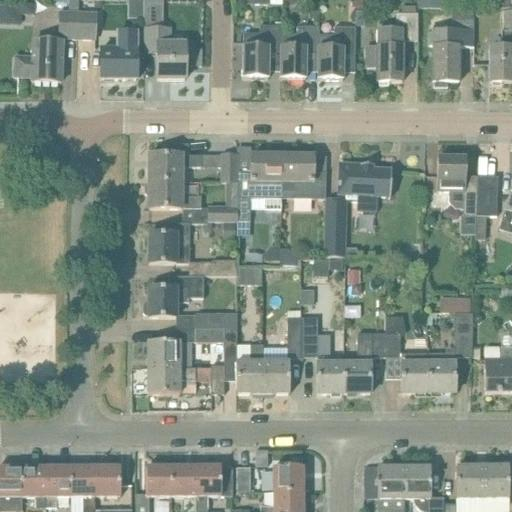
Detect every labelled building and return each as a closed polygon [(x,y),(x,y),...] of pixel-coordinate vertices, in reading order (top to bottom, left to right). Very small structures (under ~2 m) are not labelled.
[(363,0),(352,0),(352,8),(364,9),(363,0)] [(440,10),(440,0),(419,0),(419,10),(440,10)] [(63,2),(63,14),(78,15),(79,3),(63,2)] [(87,16),(88,2),(79,2),(79,3),(78,15),(87,16)] [(6,6),(6,16),(20,16),(33,17),(34,7),(6,6)] [(58,41),(94,42),(95,16),(87,16),(78,15),(63,14),(60,14),(58,41)] [(432,65),(432,85),(433,85),(433,91),(447,91),(447,85),(458,85),(458,65),(458,50),(474,50),(473,43),(473,14),(452,15),(452,33),(445,33),(445,50),(432,50),(432,65)] [(511,14),(506,14),(506,33),(502,33),(502,50),(488,50),(488,85),(511,85),(511,14)] [(396,16),(395,33),(377,32),(377,49),(365,49),(365,71),(376,71),(376,85),(401,85),(402,50),(401,50),(401,43),(417,43),(417,16),(396,16)] [(268,55),(280,55),(281,29),(259,29),(259,34),(257,37),(243,37),(242,82),(267,82),(268,55)] [(305,56),(317,56),(317,30),(296,29),(296,35),(294,37),(281,37),(281,29),(280,55),(279,82),(305,83),(305,56)] [(317,30),(317,56),(317,83),(342,83),(342,57),(354,57),(355,30),(334,30),(333,35),(331,38),(318,38),(318,30),(317,30)] [(145,56),(157,56),(156,83),(184,83),(185,47),(169,47),(169,32),(145,32),(145,56)] [(118,51),(100,51),(100,83),(136,83),(136,52),(136,35),(118,35),(118,51)] [(32,59),(14,58),(14,80),(31,81),(31,84),(61,85),(62,45),(32,43),(32,59)] [(149,158),(149,184),(181,184),(181,170),(221,170),(221,178),(220,178),(220,185),(236,185),(236,175),(236,158),(221,158),(221,159),(188,159),(188,147),(165,147),(165,158),(149,158)] [(250,202),(281,202),(283,159),(250,158),(250,175),(236,175),(236,185),(237,209),(237,226),(237,241),(250,241),(250,202)] [(283,159),(281,202),(325,203),(325,201),(326,176),(312,176),(312,159),(283,159)] [(463,213),(463,219),(475,219),(476,179),(464,179),(465,161),(437,160),(436,194),(449,195),(448,206),(454,212),(463,213)] [(325,203),(323,259),(344,259),(346,203),(357,204),(357,214),(377,215),(377,199),(389,200),(390,193),(391,173),(372,172),(372,168),(339,167),(338,187),(337,197),(337,201),(325,201),(325,203)] [(497,180),(476,179),(475,219),(496,220),(497,180)] [(181,199),(181,184),(149,184),(148,212),(181,212),(181,211),(200,211),(200,200),(181,199)] [(511,187),(504,212),(498,232),(511,236),(511,187)] [(237,226),(237,209),(208,209),(208,226),(235,227),(237,226)] [(189,267),(190,226),(160,226),(160,237),(148,237),(148,267),(189,267)] [(343,263),(329,262),(329,272),(343,273),(343,263)] [(237,279),(237,270),(237,263),(212,263),(212,279),(237,279)] [(237,270),(237,279),(237,288),(261,287),(261,270),(237,270)] [(360,273),(348,273),(348,286),(360,286),(360,273)] [(148,291),(148,321),(176,321),(176,306),(189,306),(189,301),(204,301),(203,280),(176,280),(176,291),(148,291)] [(453,316),(471,315),(471,300),(440,300),(441,316),(453,316)] [(471,361),(471,315),(453,316),(453,352),(453,361),(471,361)] [(237,336),(237,316),(194,317),(194,336),(223,336),(237,336)] [(386,337),(385,337),(385,361),(385,367),(400,367),(401,397),(428,397),(427,367),(427,357),(400,357),(400,340),(406,336),(402,320),(386,320),(386,337)] [(288,341),(287,341),(287,361),(300,361),(300,321),(288,321),(288,341)] [(317,321),(302,321),(302,361),(317,361),(317,321)] [(223,345),(223,336),(194,336),(194,346),(223,345)] [(263,397),(262,348),(237,348),(237,336),(223,336),(223,345),(224,368),(224,369),(224,383),(236,383),(236,397),(263,397)] [(370,367),(369,361),(385,361),(385,337),(356,337),(357,367),(343,367),(343,397),(370,397),(370,367)] [(147,345),(147,371),(179,370),(179,345),(147,345)] [(263,348),(262,348),(263,397),(289,397),(289,365),(263,365),(263,348)] [(485,364),(484,364),(484,396),(511,396),(511,376),(511,351),(485,351),(485,364)] [(343,397),(343,367),(316,367),(316,397),(343,397)] [(428,397),(454,396),(454,367),(427,367),(428,397)] [(224,383),(224,369),(224,368),(210,368),(210,378),(211,398),(224,397),(224,383)] [(179,370),(147,371),(147,398),(179,398),(179,384),(195,384),(195,370),(179,370)] [(511,511),(511,505),(508,506),(508,469),(482,470),(481,511),(511,511)] [(119,470),(95,471),(95,500),(119,500),(119,470)] [(149,511),(149,500),(170,500),(170,470),(145,470),(145,497),(135,497),(134,511),(149,511)] [(170,500),(195,500),(195,470),(170,470),(170,500)] [(231,470),(195,470),(195,500),(194,511),(206,511),(206,500),(231,500),(231,470)] [(237,496),(250,496),(250,470),(237,470),(237,496)] [(302,470),(273,470),(273,495),(302,495),(302,494),(308,494),(308,481),(302,481),(302,470)] [(403,511),(403,502),(403,470),(377,471),(377,485),(374,485),(374,489),(377,489),(376,511),(403,511)] [(430,500),(429,470),(403,470),(403,502),(412,502),(413,507),(416,510),(417,511),(442,511),(443,506),(443,500),(430,500)] [(455,506),(443,506),(442,511),(481,511),(482,470),(455,470),(455,506)] [(0,500),(22,501),(21,471),(0,471),(0,500)] [(35,511),(46,511),(46,500),(45,471),(21,471),(22,501),(36,500),(35,511)] [(57,500),(70,500),(70,471),(45,471),(46,500),(46,511),(57,511),(57,500)] [(94,511),(95,500),(95,471),(70,471),(70,500),(83,500),(83,511),(94,511)] [(260,510),(259,511),(302,511),(302,495),(273,495),(273,510),(260,510)]
